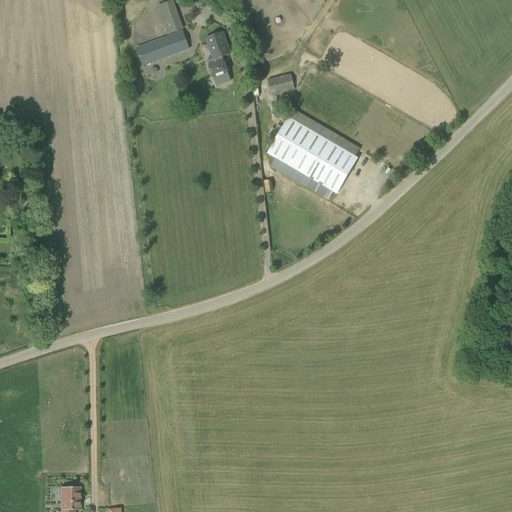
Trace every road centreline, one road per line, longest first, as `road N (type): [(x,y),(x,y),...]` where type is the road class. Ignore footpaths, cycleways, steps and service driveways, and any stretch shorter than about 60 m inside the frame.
road 1 (unclassified): [(511,83),(365,222),(304,265),(207,308),(0,364)]
road 2 (track): [(183,0),(229,22),(245,56),(268,282)]
